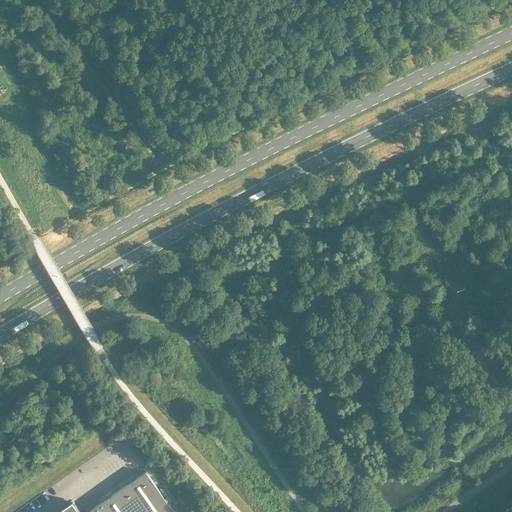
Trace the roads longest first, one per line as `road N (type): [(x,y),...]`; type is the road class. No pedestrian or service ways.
road 1 (trunk): [(511,35),(194,188),(0,299)]
road 2 (trunk): [(0,334),(206,217),(511,70)]
road 3 (track): [(47,364),(103,438),(0,508)]
